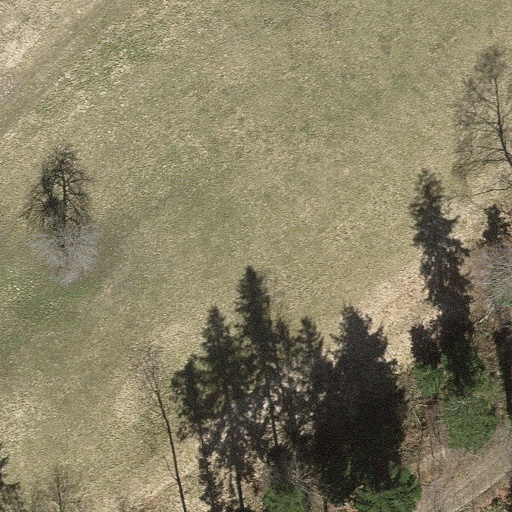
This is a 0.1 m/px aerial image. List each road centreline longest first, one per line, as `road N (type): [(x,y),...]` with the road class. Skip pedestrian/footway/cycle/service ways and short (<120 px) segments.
road 1 (track): [(160,511),(324,387),(511,205)]
road 2 (track): [(129,0),(0,124)]
